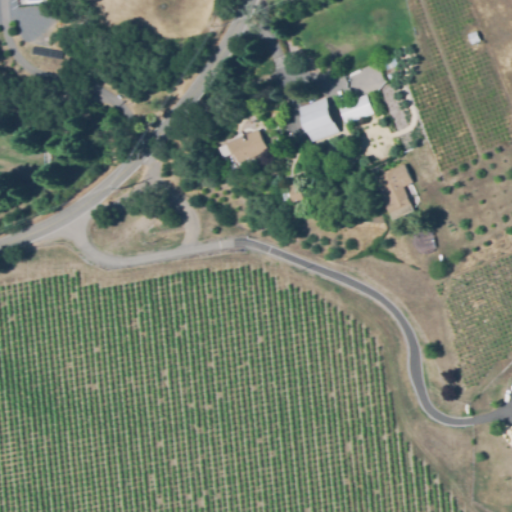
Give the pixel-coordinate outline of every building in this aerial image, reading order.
[(467,32),(475,30),(478,39),(470,42),(467,32)] [(388,70),(385,62),(395,58),(398,66),(388,70)] [(313,142),(298,104),(323,94),(325,99),(326,99),(339,132),(313,142)] [(345,125),(338,106),(366,95),(373,114),(345,125)] [(239,163),(236,156),(234,157),(228,144),(258,130),(268,150),(239,163)] [(394,220),(381,192),(384,191),(378,178),(384,176),(384,174),(395,169),(404,165),(412,183),(403,187),(414,211),(394,220)] [(293,203),(292,199),(285,201),(282,189),(299,184),(304,199),(293,203)] [(145,212),(142,204),(152,200),(155,208),(145,212)]
